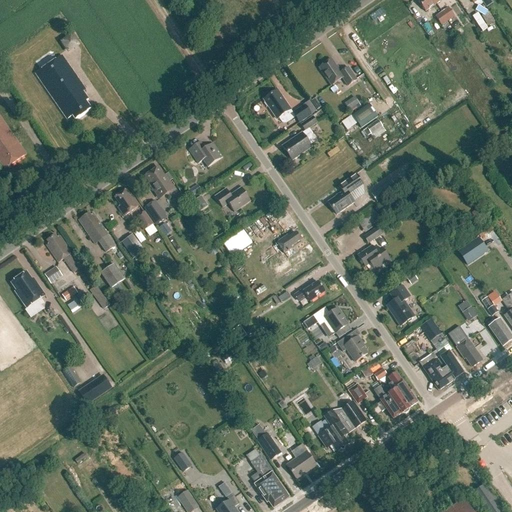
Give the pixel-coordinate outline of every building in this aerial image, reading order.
[(418,0),(417,1),(425,12),(436,5),(433,0),(418,0)] [(452,0),(446,4),(452,13),(459,8),(453,0),(452,0)] [(478,6),(475,11),(485,17),(488,12),(478,6)] [(448,8),(442,13),(448,22),(449,21),(451,23),(454,21),(452,19),(455,17),(448,8)] [(417,11),(412,13),(416,21),(420,19),(417,11)] [(455,14),(462,24),(467,20),(460,11),(455,14)] [(448,22),(442,13),(435,17),(442,26),(443,26),(445,29),(449,26),(447,23),(448,22)] [(432,31),(427,23),(421,27),(427,35),(432,31)] [(71,37),(63,43),(68,52),(77,46),(71,37)] [(88,100),(82,92),(85,90),(62,57),(36,75),(67,120),(72,117),(76,121),(91,110),(86,102),(88,100)] [(331,86),(342,79),(348,87),(357,81),(348,68),(341,73),(332,60),(319,69),(331,86)] [(264,104),(267,107),(269,108),(277,120),(279,118),(282,123),(286,124),(295,117),(299,123),(311,115),(305,106),(293,114),(277,91),(264,100),(265,102),(264,104)] [(250,103),(254,111),(265,105),(260,97),(250,103)] [(343,104),(348,111),(358,104),(353,97),(343,104)] [(378,118),(368,105),(352,116),(361,130),(378,118)] [(0,161),(6,169),(26,155),(0,116),(0,161)] [(313,118),(301,125),(305,132),(283,147),(292,161),(294,160),(295,160),(299,158),(299,156),(311,148),(310,145),(314,142),(315,138),(309,129),(317,124),(313,118)] [(377,121),(366,129),(373,140),(385,133),(377,121)] [(198,164),(203,161),(208,168),(223,158),(214,143),(206,149),(201,142),(189,150),(198,164)] [(158,168),(146,176),(152,185),(151,186),(159,198),(173,188),(169,182),(173,180),(169,175),(164,178),(158,168)] [(343,193),(328,203),(337,215),(354,203),(348,195),(363,185),(356,175),(339,187),(343,193)] [(398,188),(391,179),(372,193),(378,202),(398,188)] [(187,191),(191,197),(200,191),(196,186),(187,191)] [(223,208),(229,204),(235,213),(252,201),(242,188),(231,195),(227,189),(215,197),(223,208)] [(127,190),(115,198),(126,215),(140,206),(133,197),(132,198),(127,190)] [(177,192),(171,195),(174,202),(181,199),(177,192)] [(193,203),(199,213),(208,206),(202,197),(193,203)] [(144,209),(155,225),(166,218),(155,201),(144,209)] [(379,204),(383,210),(389,206),(385,201),(379,204)] [(190,222),(185,210),(176,214),(182,226),(190,222)] [(146,212),(136,219),(144,231),(154,224),(146,212)] [(96,245),(99,242),(106,253),(116,246),(108,236),(109,235),(105,230),(94,214),(92,216),(90,213),(82,219),(84,222),(81,224),(92,239),(96,245)] [(383,235),(378,228),(364,238),(369,245),(383,235)] [(285,254),(293,248),(291,246),(301,240),(296,233),(289,238),(288,236),(275,244),(273,246),(278,252),(282,249),(285,254)] [(59,263),(64,260),(74,273),(80,269),(70,255),(72,254),(60,237),(58,239),(55,235),(47,241),(49,244),(47,246),(59,263)] [(133,235),(121,244),(132,259),(144,251),(133,235)] [(467,267),(488,252),(478,238),(457,253),(467,267)] [(365,268),(370,264),(375,273),(390,262),(381,249),(376,253),(372,247),(358,256),(365,268)] [(95,278),(104,291),(110,287),(112,290),(125,281),(114,265),(95,278)] [(51,285),(62,277),(56,268),(45,276),(51,285)] [(27,273),(12,283),(17,291),(16,292),(27,309),(45,296),(34,280),(32,281),(27,273)] [(417,282),(413,277),(406,282),(410,287),(417,282)] [(318,282),(304,292),(303,290),(294,296),(298,302),(306,297),(310,303),(325,293),(318,282)] [(97,286),(91,291),(95,297),(101,292),(97,286)] [(394,302),(386,307),(400,327),(414,317),(404,302),(410,298),(402,287),(390,295),(394,302)] [(66,301),(77,294),(73,288),(62,296),(66,301)] [(279,298),(282,303),(290,297),(287,293),(279,298)] [(511,293),(501,301),(509,313),(504,317),(511,327),(511,293)] [(492,295),(488,297),(494,307),(498,304),(492,295)] [(106,298),(99,303),(104,309),(110,304),(106,298)] [(487,298),(481,303),(487,311),(493,306),(487,298)] [(72,314),(82,307),(77,300),(67,307),(72,314)] [(499,313),(494,307),(487,311),(493,318),(499,313)] [(461,314),(467,323),(476,317),(470,308),(470,309),(462,314),(461,314)] [(336,309),(329,314),(325,309),(313,317),(320,326),(323,324),(331,335),(333,335),(335,334),(347,326),(336,309)] [(511,337),(499,319),(488,327),(502,347),(511,340),(511,337)] [(430,320),(421,327),(435,348),(445,341),(430,320)] [(457,348),(465,359),(466,359),(472,368),(480,362),(478,359),(480,358),(468,340),(466,342),(462,336),(463,336),(459,331),(450,337),(457,348)] [(313,344),(320,340),(317,335),(311,339),(313,344)] [(343,353),(346,350),(355,363),(367,355),(356,338),(351,342),(347,337),(337,344),(343,353)] [(445,341),(435,348),(437,351),(436,352),(440,358),(448,352),(451,350),(445,341)] [(327,351),(330,356),(335,352),(332,347),(327,351)] [(436,352),(419,363),(424,370),(438,391),(451,383),(436,362),(440,359),(440,358),(436,352)] [(440,359),(436,362),(451,383),(463,374),(448,352),(440,358),(440,359)] [(313,370),(320,365),(315,358),(314,359),(313,356),(308,360),(310,362),(308,363),(309,364),(306,366),(309,370),(312,368),(313,370)] [(358,368),(362,376),(368,373),(364,365),(358,368)] [(81,386),(70,368),(63,372),(74,390),(81,386)] [(378,382),(388,375),(384,370),(374,376),(378,382)] [(401,398),(409,409),(417,403),(402,382),(396,373),(388,379),(391,383),(388,386),(392,392),(386,397),(385,397),(390,404),(392,402),(394,403),(401,398)] [(79,393),(87,405),(110,389),(102,377),(79,393)] [(348,392),(358,405),(367,399),(357,385),(348,392)] [(386,410),(392,420),(401,414),(402,415),(405,415),(408,413),(409,410),(409,409),(401,398),(394,403),(392,402),(390,404),(385,397),(386,397),(380,388),(374,392),(380,401),(381,403),(377,406),(381,413),(386,410)] [(301,411),(307,407),(302,399),(295,403),(301,411)] [(366,422),(358,410),(353,403),(343,409),(348,416),(347,418),(355,429),(366,422)] [(316,434),(319,437),(327,449),(332,445),(337,452),(348,445),(343,438),(348,434),(333,412),(325,418),(332,428),(329,430),(327,427),(323,426),(320,426),(317,428),(316,430),(316,434)] [(259,426),(251,432),(270,460),(280,454),(267,435),(266,436),(259,426)] [(95,471),(81,452),(72,458),(86,478),(95,471)] [(298,459),(287,466),(297,480),(317,467),(307,452),(301,456),(298,453),(295,455),(298,459)] [(173,460),(182,473),(191,467),(182,454),(173,460)] [(272,473),(272,474),(260,456),(250,463),(262,480),(254,485),(267,504),(269,503),(273,509),(289,498),(272,473)] [(471,496),(481,511),(506,511),(488,485),(471,496)] [(218,487),(212,490),(219,500),(224,497),(218,487)] [(179,499),(187,511),(194,511),(199,509),(188,492),(179,499)] [(229,501),(216,510),(217,511),(236,511),(234,508),(239,504),(232,494),(226,498),(229,501)] [(40,498),(37,500),(42,507),(45,504),(40,498)] [(472,511),(465,499),(441,511),(472,511)]
